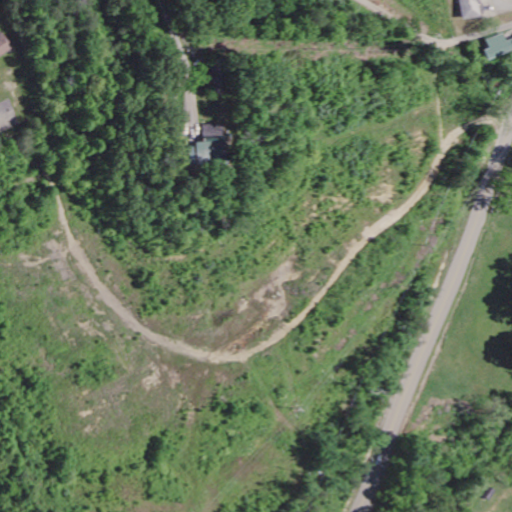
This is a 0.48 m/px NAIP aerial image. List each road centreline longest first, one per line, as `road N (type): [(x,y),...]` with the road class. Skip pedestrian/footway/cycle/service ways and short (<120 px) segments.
road 1 (secondary): [(357,511),(511,123)]
road 2 (residential): [(511,24),(436,42),(361,0)]
